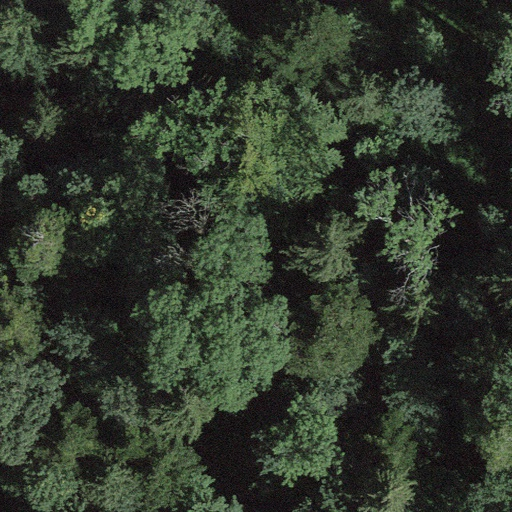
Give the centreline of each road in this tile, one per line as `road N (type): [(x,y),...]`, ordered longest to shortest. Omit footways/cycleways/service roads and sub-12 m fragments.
road 1 (track): [(0,371),(191,448),(245,511)]
road 2 (track): [(226,0),(0,23)]
